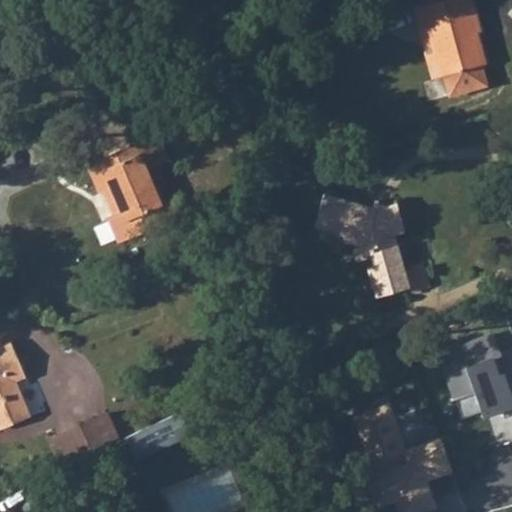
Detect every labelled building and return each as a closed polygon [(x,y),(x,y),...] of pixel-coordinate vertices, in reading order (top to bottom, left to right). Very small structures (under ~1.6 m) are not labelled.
[(412,0),(418,20),(430,17),(445,71),(448,71),(453,90),(489,80),(484,61),(487,61),(479,27),(485,26),(477,0),(412,0)] [(434,74),(445,71),(430,17),(418,20),(434,74)] [(113,200),(117,211),(104,217),(117,245),(155,228),(148,214),(160,209),(145,175),(160,168),(147,138),(109,155),(114,166),(95,174),(103,192),(107,202),(113,200)] [(95,174),(114,166),(109,155),(84,166),(96,195),(103,192),(95,174)] [(367,256),(370,265),(363,267),(371,296),(406,286),(401,267),(392,234),(403,231),(396,204),(376,209),(326,191),(315,223),(341,232),(363,238),(367,256)] [(155,228),(172,220),(166,206),(160,209),(148,214),(155,228)] [(339,242),(350,244),(354,258),(367,256),(363,238),(341,232),(339,242)] [(401,267),(406,286),(407,292),(425,286),(419,263),(401,267)] [(511,373),(496,379),(490,363),(498,360),(490,338),(445,354),(451,369),(442,372),(453,403),(454,403),(473,396),(480,415),(482,420),(499,414),(511,410),(511,412),(511,373)] [(0,429),(34,415),(17,381),(29,376),(14,344),(0,349),(0,429)] [(473,396),(454,403),(460,421),(480,415),(473,396)] [(404,444),(388,398),(346,410),(366,470),(355,477),(366,509),(388,504),(391,511),(427,511),(435,510),(427,479),(454,467),(442,433),(404,444)] [(511,412),(511,410),(499,414),(502,421),(511,417),(511,412)] [(62,465),(120,437),(108,412),(50,440),(62,465)] [(183,416),(128,440),(138,463),(193,439),(183,416)] [(238,511),(226,484),(164,511),(238,511)]
